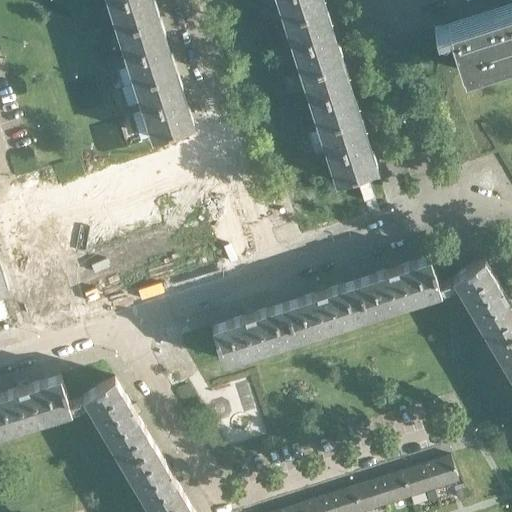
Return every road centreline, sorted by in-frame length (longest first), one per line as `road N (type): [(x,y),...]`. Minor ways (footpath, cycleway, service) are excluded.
road 1 (unclassified): [(442,427),(224,494),(116,318)]
road 2 (residential): [(236,151),(15,218),(0,171)]
road 3 (unclassified): [(449,212),(367,15)]
road 4 (unclassified): [(277,266),(449,212)]
road 5 (unclassified): [(116,318),(277,266)]
road 6 (residential): [(236,151),(187,0)]
road 7 (residential): [(277,266),(236,151)]
road 8 (unclassified): [(0,355),(116,318)]
